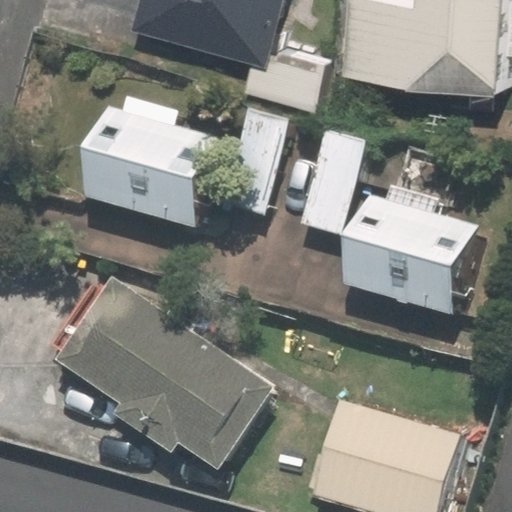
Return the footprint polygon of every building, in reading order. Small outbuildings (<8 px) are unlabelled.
[(139,0),(132,28),(150,33),(150,35),(266,66),(284,0),(139,0)] [(511,0),(355,0),(347,76),(511,93),(511,0)] [(292,127),(252,116),(227,212),(267,222),(292,127)] [(87,207),(200,238),(224,148),(112,117),(87,207)] [(369,146),(329,138),(308,233),(348,242),(369,146)] [(456,326),(484,237),(373,204),(346,292),(456,326)] [(215,481),(275,397),(118,286),(58,370),(215,481)] [(445,511),(467,440),(343,405),(313,508),(328,511),(445,511)]
